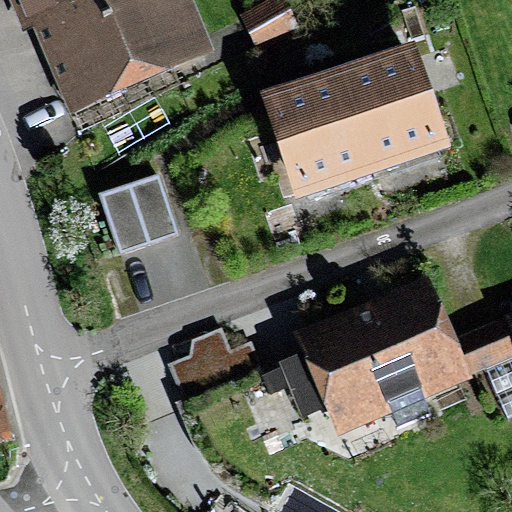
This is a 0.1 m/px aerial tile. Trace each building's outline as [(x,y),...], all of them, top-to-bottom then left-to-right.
[(6,0),(22,36),(30,33),(67,120),(216,58),(191,0),(6,0)] [(280,0),(269,0),(238,15),(255,52),(296,33),(280,0)] [(373,56),(333,70),(372,185),(441,162),(440,159),(450,156),(414,47),(375,60),(373,56)] [(372,185),(333,70),(298,81),(300,88),(259,101),(294,207),(319,199),(320,202),(372,185)] [(148,247),(177,237),(157,179),(128,189),(148,247)] [(99,199),(119,256),(148,247),(128,189),(99,199)] [(472,382),(428,280),(292,338),(301,359),(279,369),(280,372),(261,380),(269,399),(288,391),(291,397),(264,408),(276,435),(302,424),(301,422),(324,413),(336,441),(390,419),(395,429),(430,414),(425,402),(472,382)] [(511,315),(461,337),(477,376),(484,372),(506,423),(511,420),(511,315)] [(181,402),(260,367),(249,344),(230,352),(220,330),(190,343),(187,358),(169,367),(181,402)] [(0,450),(12,447),(0,400),(0,450)]
